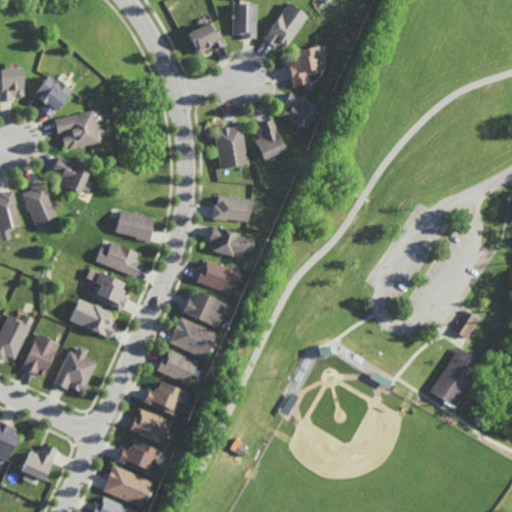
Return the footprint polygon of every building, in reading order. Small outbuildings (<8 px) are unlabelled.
[(255,0),(256,35),(254,35),(245,35),(243,35),(241,35),(241,32),(239,32),(231,32),(231,1),(238,1),(246,0),(255,0)] [(285,43),(280,40),(278,42),(276,40),(274,43),(273,43),(272,42),(264,37),(262,35),(268,27),(267,27),(275,15),(276,16),(287,0),(289,0),(307,12),(285,43)] [(204,20),(206,19),(207,20),(210,19),(214,28),(217,27),(224,41),(222,42),(213,47),(211,48),(209,45),(203,48),(201,49),(196,51),(185,29),(197,23),(195,19),(202,15),(204,20)] [(310,79),(305,80),(293,83),(293,82),(292,76),(290,76),(288,66),(287,64),(287,62),(293,61),(292,58),(291,55),(294,55),(293,48),(320,41),(321,44),(323,53),(323,54),(320,54),(321,55),(322,56),(323,60),(322,62),(323,68),(308,72),(310,79)] [(0,64),(6,64),(14,63),(19,63),(21,93),(13,93),(11,93),(11,98),(10,98),(7,98),(0,98),(0,64)] [(54,77),(55,75),(56,76),(70,86),(70,87),(50,114),(49,113),(40,107),(38,105),(42,100),(36,95),(33,94),(31,92),(46,72),(54,77)] [(316,106),(318,107),(314,115),(312,114),(307,125),(281,113),(284,105),(285,104),(286,105),(287,104),(283,102),(284,101),(288,91),(289,89),(317,102),(316,106)] [(98,130),(98,131),(99,136),(98,138),(99,140),(67,148),(67,144),(63,145),(61,135),(67,133),(67,131),(67,130),(57,132),(56,130),(54,120),(53,117),(91,107),(92,109),(97,129),(98,130)] [(263,159),(254,138),(260,135),(258,133),(260,132),(262,131),(258,121),(260,121),(261,120),(271,116),(272,116),(285,147),(276,151),(269,154),(270,156),(269,156),(263,159)] [(228,126),(229,125),(230,125),(239,123),(240,123),(248,162),(221,168),(213,129),(220,127),(219,126),(223,125),(223,123),(225,123),(228,122),(228,126)] [(87,190),(86,189),(82,187),(80,190),(78,191),(58,183),(61,177),(59,176),(59,174),(60,173),(51,169),(52,167),(52,166),(56,156),(57,154),(88,168),(84,177),(91,180),(87,190)] [(56,215),(47,218),(48,219),(44,221),(36,224),(35,225),(28,209),(27,209),(25,203),(26,203),(21,192),(30,188),(29,185),(31,184),(34,183),(41,180),(42,180),(48,194),(47,194),(56,215)] [(16,202),(14,202),(20,224),(15,225),(12,226),(11,226),(12,228),(9,228),(11,237),(1,240),(0,235),(0,191),(1,191),(2,190),(11,188),(12,188),(16,202)] [(230,195),(230,194),(237,195),(236,196),(252,197),(252,199),(250,211),(249,211),(249,214),(248,220),(227,218),(226,219),(212,218),(212,216),(213,208),(213,205),(213,204),(216,204),(217,203),(217,194),(230,195)] [(135,213),(135,212),(141,213),(141,214),(153,217),(151,225),(151,227),(153,227),(152,228),(152,230),(150,239),(149,241),(135,237),(135,236),(113,230),(117,217),(118,210),(119,209),(135,213)] [(252,249),(251,251),(244,249),(241,257),(212,249),(213,243),(211,242),(211,241),(212,238),(209,237),(209,236),(210,234),(212,226),(213,224),(234,230),(255,237),(254,241),(252,249)] [(134,260),(141,263),(141,264),(140,264),(136,274),(135,277),(114,268),(94,259),(99,246),(100,247),(106,249),(109,241),(110,240),(128,248),(129,247),(134,249),(134,250),(138,252),(135,258),(134,260)] [(242,271),(238,283),(237,284),(232,283),(230,288),(229,291),(196,280),(197,278),(200,269),(200,268),(201,266),(204,268),(204,266),(207,259),(242,271)] [(120,309),(91,295),(93,290),(92,287),(94,283),(97,283),(93,281),(98,270),(108,275),(124,282),(121,288),(123,290),(123,291),(122,293),(121,294),(126,296),(125,298),(124,300),(121,308),(120,309)] [(227,304),(223,312),(222,315),(224,315),(218,327),(181,310),(183,308),(186,300),(187,298),(189,294),(189,293),(194,295),(196,290),(227,304)] [(111,323),(114,324),(113,326),(112,329),(109,336),(108,337),(88,328),(67,319),(77,297),(93,304),(94,303),(100,306),(100,307),(111,312),(109,318),(112,320),(111,323)] [(465,337),(454,330),(467,310),(478,318),(465,337)] [(18,319),(21,320),(23,321),(22,323),(28,326),(29,326),(14,358),(7,355),(4,354),(2,359),(1,358),(0,357),(0,328),(7,314),(15,318),(18,319)] [(217,332),(213,340),(209,350),(205,358),(169,342),(170,340),(173,332),(174,331),(174,330),(172,329),(174,325),(175,322),(177,323),(180,316),(217,332)] [(43,374),(36,371),(36,373),(35,372),(33,372),(32,373),(30,372),(22,368),(20,367),(36,332),(46,337),(48,338),(53,341),(56,342),(57,342),(43,374)] [(83,357),(85,358),(85,357),(92,360),(92,361),(94,362),(85,383),(87,383),(83,391),(78,389),(78,390),(69,386),(71,382),(69,381),(68,380),(65,388),(64,387),(62,386),(54,383),(52,382),(67,349),(69,350),(73,352),(76,345),(77,344),(86,348),(83,357)] [(467,385),(452,407),(429,391),(444,369),(459,347),(482,363),(467,385)] [(198,362),(196,367),(193,375),(189,384),(156,369),(157,368),(161,360),(162,358),(162,356),(165,357),(165,356),(169,349),(198,362)] [(186,392),(186,393),(182,402),(181,403),(178,402),(179,404),(177,408),(176,408),(173,415),(143,401),(143,399),(147,391),(148,390),(148,388),(154,391),(155,389),(155,387),(157,388),(161,380),(186,392)] [(472,393),(467,390),(471,384),(475,387),(472,393)] [(168,431),(170,431),(168,435),(166,435),(166,436),(166,437),(162,444),(145,437),(129,430),(130,428),(134,420),(135,418),(135,416),(137,417),(138,416),(141,409),(158,416),(158,415),(161,417),(172,422),(169,429),(168,431)] [(0,421),(10,426),(11,426),(13,427),(15,428),(12,433),(17,435),(16,437),(6,460),(4,459),(0,457),(0,421)] [(160,451),(155,461),(155,462),(152,461),(152,462),(153,464),(151,467),(148,468),(146,473),(119,461),(116,460),(120,451),(121,449),(122,447),(123,448),(127,450),(127,449),(128,447),(128,445),(131,447),(134,440),(160,451)] [(52,460),(43,480),(39,478),(34,476),(32,481),(31,482),(21,478),(24,472),(20,470),(28,450),(35,453),(36,450),(37,450),(39,451),(43,442),(44,443),(57,448),(56,449),(52,460)] [(243,456),(236,453),(239,444),(247,448),(243,456)] [(151,481),(148,488),(144,498),(140,507),(103,490),(104,488),(108,479),(106,478),(107,477),(108,475),(109,473),(109,472),(111,472),(114,464),(151,481)] [(120,503),(122,504),(133,509),(131,511),(92,511),(95,506),(96,504),(97,503),(100,505),(101,503),(104,496),(120,503)]
